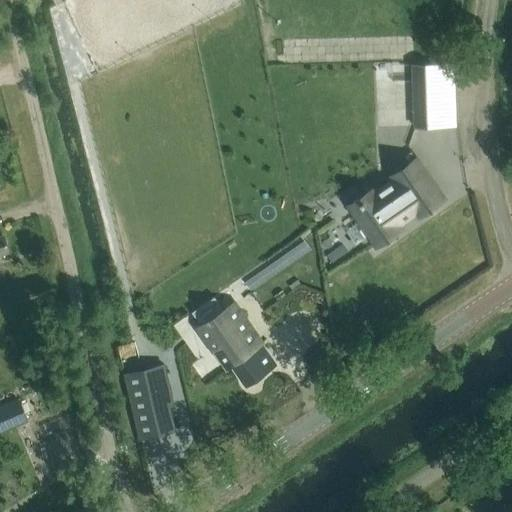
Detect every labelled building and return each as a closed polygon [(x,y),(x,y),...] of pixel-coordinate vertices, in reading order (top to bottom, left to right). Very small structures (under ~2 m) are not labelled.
[(454,63),(412,65),(414,126),(456,125),(454,63)] [(351,210),(377,247),(402,229),(398,224),(416,212),(419,217),(445,200),(416,158),(390,175),(394,180),(366,200),(365,198),(361,201),(362,202),(351,210)] [(233,303),(198,327),(227,369),(233,365),(246,384),(275,364),(233,303)] [(163,365),(123,375),(138,437),(174,429),(168,406),(172,405),(163,365)] [(17,399),(0,406),(0,428),(25,418),(17,399)]
